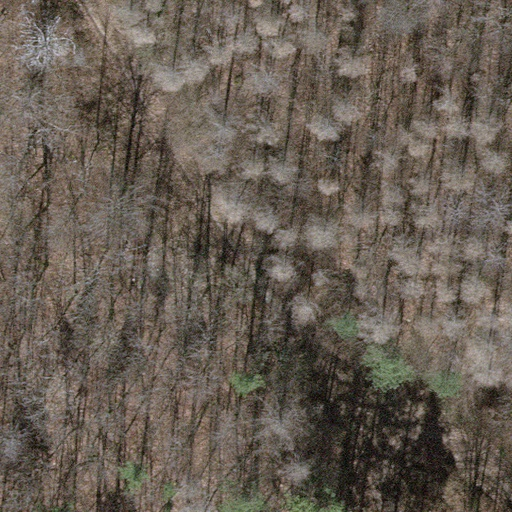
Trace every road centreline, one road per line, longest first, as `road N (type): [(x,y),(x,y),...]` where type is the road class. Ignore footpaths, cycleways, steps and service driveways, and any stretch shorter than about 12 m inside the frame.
road 1 (track): [(322,380),(124,0)]
road 2 (track): [(322,380),(479,511)]
road 3 (track): [(388,511),(322,380)]
